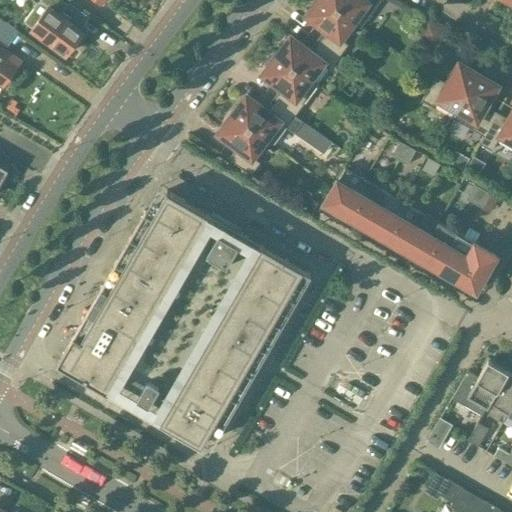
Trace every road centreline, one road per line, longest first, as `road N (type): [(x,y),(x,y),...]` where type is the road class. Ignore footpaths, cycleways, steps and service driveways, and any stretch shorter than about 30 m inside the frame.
road 1 (tertiary): [(0,370),(151,138)]
road 2 (residential): [(151,138),(375,270)]
road 3 (residential): [(375,270),(258,488)]
road 4 (residential): [(324,511),(437,304)]
road 5 (tertiary): [(119,105),(0,286)]
road 6 (tertiary): [(151,138),(252,0)]
road 7 (residential): [(412,442),(480,326)]
road 8 (tertiary): [(197,0),(119,105)]
